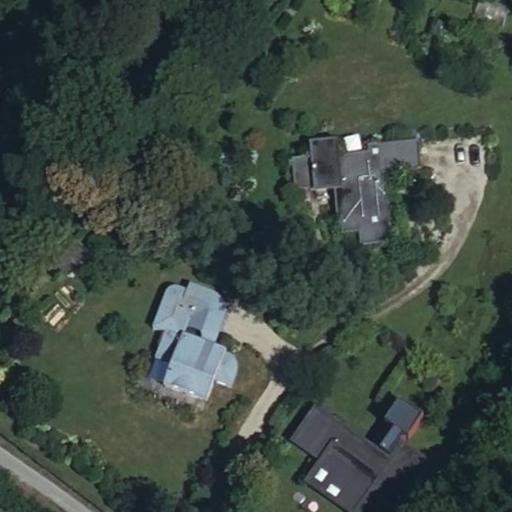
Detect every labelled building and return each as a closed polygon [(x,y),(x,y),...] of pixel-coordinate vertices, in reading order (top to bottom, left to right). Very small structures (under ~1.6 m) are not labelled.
[(335,143),(305,146),(307,157),(289,159),(292,181),(311,178),(311,186),(341,183),(345,216),(338,217),(340,230),(360,228),(362,240),(388,238),(382,183),(375,182),(373,171),(413,168),(408,135),(362,140),(363,151),(336,154),(335,143)] [(75,271),(88,256),(73,243),(60,258),(75,271)] [(191,282),(189,290),(198,294),(185,333),(216,345),(227,316),(224,303),(222,296),(218,293),(191,282)] [(198,294),(189,290),(176,285),(166,289),(153,328),(163,332),(158,345),(162,346),(157,359),(173,365),(166,385),(210,399),(217,379),(235,386),(241,369),(241,365),(239,361),(234,356),(226,354),(227,348),(216,345),(185,333),(198,294)] [(325,463),(321,469),(334,478),(328,488),(344,499),(337,509),(342,511),(356,511),(376,511),(384,503),(378,498),(388,485),(400,493),(423,461),(400,445),(414,425),(393,411),(378,432),(381,434),(369,452),(358,445),(362,440),(317,409),(294,442),(325,463)] [(334,478),(321,469),(308,488),(337,509),(344,499),(328,488),(334,478)]
